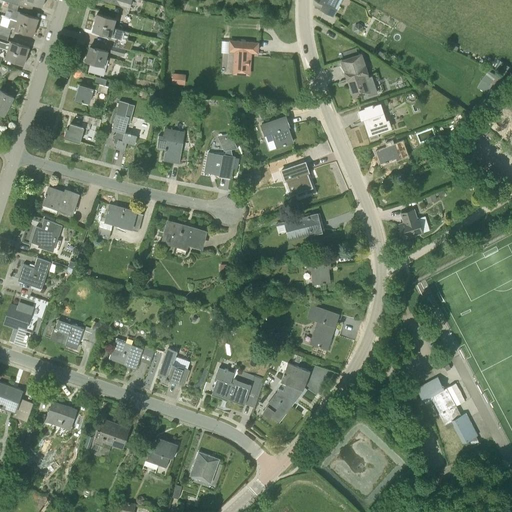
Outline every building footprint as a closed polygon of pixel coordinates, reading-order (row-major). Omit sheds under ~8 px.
[(340,0),(319,0),(324,2),(320,9),(333,15),(340,0)] [(10,19),(36,27),(39,18),(17,11),(18,5),(9,2),(7,8),(13,10),(10,19)] [(97,13),(95,22),(114,27),(116,18),(97,13)] [(0,31),(9,34),(11,28),(33,36),(36,27),(10,19),(7,27),(0,25),(0,31)] [(114,27),(95,22),(92,31),(117,37),(114,46),(126,49),(131,50),(133,42),(121,39),(124,30),(114,27)] [(355,32),(358,34),(361,32),(363,29),(361,26),(358,24),(355,26),(353,29),(355,32)] [(9,34),(0,31),(0,37),(7,40),(9,34)] [(0,47),(8,50),(27,56),(30,47),(11,41),(10,43),(7,43),(0,40),(0,47)] [(258,43),(231,41),(230,50),(236,51),(235,73),(249,74),(250,51),(257,52),(258,43)] [(126,49),(114,46),(112,45),(110,53),(124,56),(126,49)] [(95,48),(90,47),(86,61),(104,66),(108,51),(95,47),(95,48)] [(358,55),(356,48),(343,52),(345,59),(342,60),(346,71),(345,71),(348,80),(353,93),(367,88),(368,90),(375,88),(370,72),(368,73),(365,65),(361,54),(358,55)] [(27,56),(8,50),(5,59),(24,65),(27,56)] [(489,69),(478,85),(487,91),(499,75),(489,69)] [(185,85),(186,74),(172,73),(171,83),(185,85)] [(105,85),(106,79),(96,76),(95,82),(105,85)] [(95,96),(97,89),(93,88),(79,84),(76,99),(89,102),(91,95),(95,96)] [(0,112),(4,115),(14,97),(0,90),(0,89),(0,112)] [(156,104),(159,94),(150,93),(148,102),(156,104)] [(386,120),(380,104),(374,106),(374,105),(365,108),(366,109),(359,111),(363,125),(366,124),(369,135),(385,130),(392,128),(389,119),(386,120)] [(117,143),(116,145),(115,149),(124,152),(127,142),(135,144),(137,135),(125,132),(129,116),(117,113),(112,130),(116,131),(115,134),(114,134),(113,136),(113,137),(114,138),(113,142),(117,143)] [(99,126),(101,119),(84,115),(81,125),(71,123),(70,129),(68,129),(65,138),(80,142),(82,133),(86,134),(88,128),(89,129),(91,123),(99,126)] [(287,127),(289,126),(286,116),(262,125),(270,150),(277,147),(293,142),(290,133),(289,133),(287,127)] [(179,162),(185,132),(165,128),(163,136),(158,135),(156,147),(165,148),(163,159),(179,162)] [(233,156),(231,149),(237,148),(230,133),(217,135),(224,150),(225,150),(225,155),(224,155),(223,156),(208,153),(205,171),(220,174),(220,175),(230,177),(234,157),(233,156)] [(386,142),(386,139),(383,140),(386,147),(375,151),(381,166),(409,156),(403,140),(394,144),(393,139),(386,142)] [(303,190),(312,187),(307,172),(309,172),(306,162),(281,170),(291,196),(298,193),(299,196),(305,194),(303,190)] [(69,193),(49,187),(43,204),(72,213),(79,194),(69,191),(69,193)] [(426,197),(428,202),(436,199),(434,194),(426,197)] [(139,231),(143,213),(109,204),(106,219),(102,218),(98,236),(110,239),(113,225),(139,231)] [(417,217),(414,209),(401,213),(404,222),(399,224),(403,238),(423,232),(418,217),(417,217)] [(289,239),(321,231),(321,230),(324,229),(322,222),(319,223),(317,214),(285,222),(289,239)] [(53,251),(58,234),(59,234),(62,224),(46,219),(43,229),(36,226),(31,241),(38,244),(38,246),(53,251)] [(188,230),(168,224),(163,241),(162,243),(187,249),(188,244),(201,248),(202,246),(205,231),(189,227),(188,230)] [(327,267),(330,267),(329,257),(309,259),(310,269),(312,269),(313,283),(329,282),(328,273),(327,267)] [(42,287),(51,262),(37,258),(34,268),(23,264),(19,279),(42,287)] [(120,301),(123,294),(114,290),(112,298),(120,301)] [(32,307),(19,303),(18,306),(11,304),(4,323),(14,326),(15,324),(26,328),(32,307)] [(338,314),(312,305),(308,316),(318,320),(311,343),(327,348),(332,333),(330,332),(333,325),(335,325),(338,314)] [(217,314),(211,320),(217,327),(224,320),(217,314)] [(77,348),(84,328),(58,319),(55,328),(53,328),(50,339),(77,348)] [(95,321),(93,328),(99,330),(103,321),(99,320),(99,322),(95,321)] [(290,337),(286,329),(280,332),(279,331),(273,335),(276,340),(278,338),(280,342),(290,337)] [(136,368),(143,348),(116,339),(109,359),(136,368)] [(177,366),(173,364),(177,351),(169,348),(160,375),(166,377),(165,380),(168,380),(168,379),(183,384),(188,369),(187,369),(189,363),(180,359),(177,366)] [(303,390),(310,371),(288,363),(281,382),(285,383),(283,390),(278,389),(276,393),(276,392),(266,405),(267,407),(263,413),(269,417),(271,415),(279,422),(295,400),(293,399),(297,388),(303,390)] [(244,404),(249,392),(234,387),(236,380),(231,379),(234,372),(218,367),(215,377),(218,378),(212,394),(222,398),(223,396),(244,404)] [(254,375),(249,392),(257,395),(263,378),(254,375)] [(417,389),(423,400),(444,389),(438,377),(417,389)] [(0,404),(16,410),(16,409),(22,391),(0,383),(0,404)] [(444,425),(451,421),(461,415),(447,388),(423,403),(431,418),(438,414),(443,425),(444,425)] [(70,428),(77,409),(53,401),(46,420),(70,428)] [(16,409),(16,410),(13,417),(27,421),(29,414),(16,409)] [(451,421),(453,426),(467,451),(479,444),(475,437),(478,436),(466,413),(461,415),(451,421)] [(123,446),(129,427),(105,419),(101,432),(97,431),(91,447),(97,449),(99,445),(103,446),(105,440),(123,446)] [(444,425),(447,430),(453,426),(451,421),(444,425)] [(34,435),(27,433),(23,443),(30,446),(34,435)] [(173,457),(178,444),(159,438),(156,446),(151,445),(147,457),(152,459),(151,461),(167,467),(170,456),(173,457)] [(211,483),(219,459),(199,451),(190,475),(211,483)] [(178,498),(181,486),(175,484),(172,497),(178,498)] [(133,511),(135,503),(119,501),(117,511),(133,511)]
